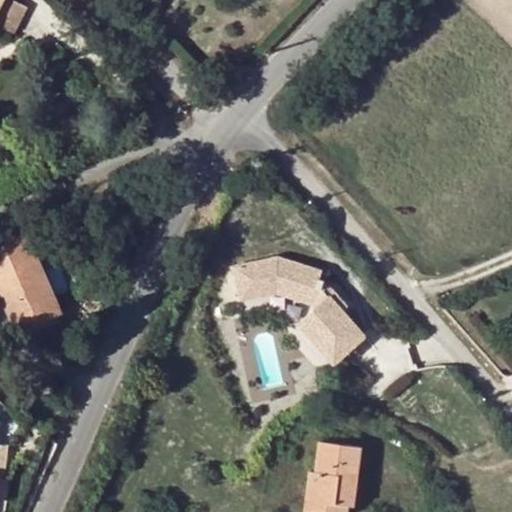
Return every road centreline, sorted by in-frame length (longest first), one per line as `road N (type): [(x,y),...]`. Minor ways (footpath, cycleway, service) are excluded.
road 1 (tertiary): [(51,511),(192,179),(232,118)]
road 2 (unclassified): [(511,413),(250,124),(232,118)]
road 3 (unclassified): [(232,118),(181,86),(91,0)]
road 4 (tertiary): [(232,118),(349,0)]
